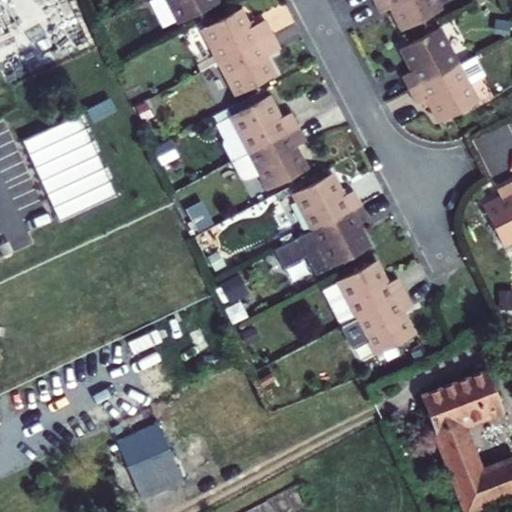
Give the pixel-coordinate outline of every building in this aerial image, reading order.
[(168,0),(180,23),(218,3),(216,0),(168,0)] [(403,30),(441,10),(435,0),(373,0),(380,13),(391,7),(403,30)] [(202,28),(219,61),(273,34),(265,20),(250,28),(240,9),(202,28)] [(510,20),(495,19),(494,32),(509,33),(510,20)] [(409,90),(458,65),(439,28),(401,48),(413,70),(402,76),(409,90)] [(275,75),(265,56),(280,48),(273,34),(219,61),(237,95),(275,75)] [(473,57),(458,65),(468,83),(483,76),(473,57)] [(468,83),(458,65),(409,90),(417,104),(427,99),(439,121),(477,102),(468,83)] [(231,116),(249,152),(298,127),(291,112),(280,118),(268,95),(230,115),(231,116)] [(110,97),(87,108),(93,121),(116,109),(110,97)] [(146,100),(136,105),(142,119),(152,115),(146,100)] [(59,220),(115,195),(78,114),(22,140),(59,220)] [(227,140),(225,144),(233,160),(249,152),(231,116),(218,123),(227,140)] [(298,127),(249,152),(260,173),(269,189),(306,169),(295,147),(306,141),(298,127)] [(260,173),(249,152),(233,160),(232,161),(240,178),(247,180),(260,173)] [(312,230),(361,204),(354,190),(343,196),(331,173),(293,193),(312,230)] [(504,246),(511,241),(511,182),(497,190),(500,196),(483,205),(504,246)] [(331,267),(369,247),(358,225),(369,219),(361,204),(312,230),(331,267)] [(201,228),(211,219),(199,208),(190,217),(201,228)] [(315,275),(331,267),(312,230),(274,250),(283,267),(305,256),(315,275)] [(214,269),(225,264),(217,250),(207,256),(214,269)] [(337,281),(338,282),(357,318),(406,292),(398,278),(387,283),(375,261),(337,281)] [(229,302),(248,292),(238,273),(219,283),(229,302)] [(343,325),(357,318),(338,282),(324,289),(343,325)] [(511,289),(499,289),(499,308),(511,308),(511,289)] [(406,292),(357,318),(368,339),(376,354),(414,335),(402,312),(413,306),(406,292)] [(232,323),(242,317),(234,302),(224,307),(232,323)] [(368,339),(357,318),(343,325),(341,326),(352,347),(368,339)] [(260,337),(253,325),(239,332),(245,345),(260,337)] [(460,423),(499,408),(485,371),(422,396),(436,433),(460,423)] [(465,437),(460,423),(436,433),(441,447),(465,437)] [(141,499),(183,480),(158,425),(116,443),(141,499)] [(466,511),(511,493),(511,459),(479,473),(465,437),(441,447),(466,511)]
